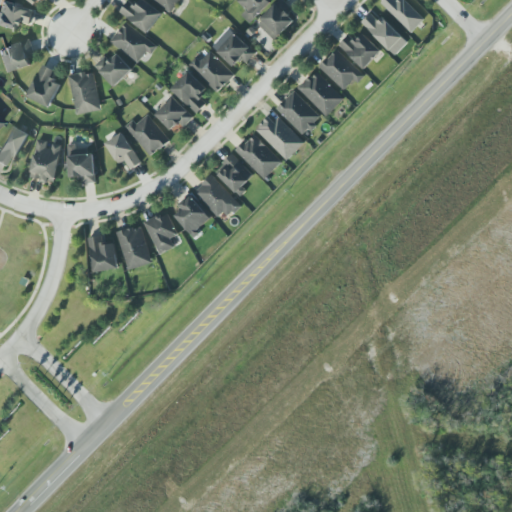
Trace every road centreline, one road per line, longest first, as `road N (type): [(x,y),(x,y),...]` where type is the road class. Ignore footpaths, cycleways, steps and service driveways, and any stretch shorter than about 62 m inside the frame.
road 1 (secondary): [(84,445),(511,15)]
road 2 (residential): [(62,213),(142,196),(343,0)]
road 3 (residential): [(0,361),(41,304),(62,213)]
